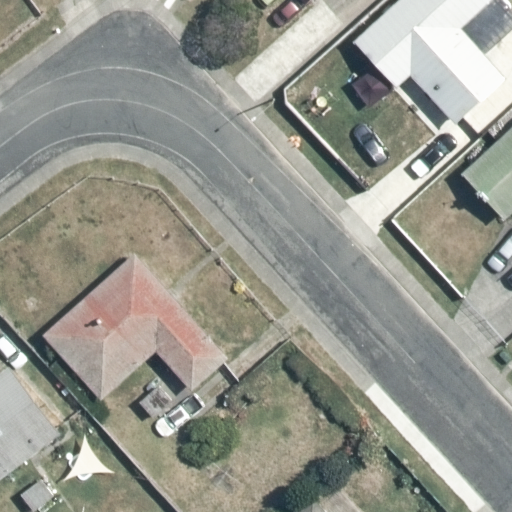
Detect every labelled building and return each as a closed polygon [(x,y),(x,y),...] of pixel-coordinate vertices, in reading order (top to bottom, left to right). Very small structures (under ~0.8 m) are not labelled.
[(401,0),(354,44),(396,90),(409,77),(455,126),(506,79),(458,28),(488,0),(401,0)] [(511,127),(460,175),(503,223),(511,214),(511,127)] [(135,254),(41,335),(100,402),(158,352),(191,390),(227,359),(135,254)] [(8,368),(0,373),(0,478),(59,434),(8,368)] [(326,511),(314,499),(299,511),(326,511)]
